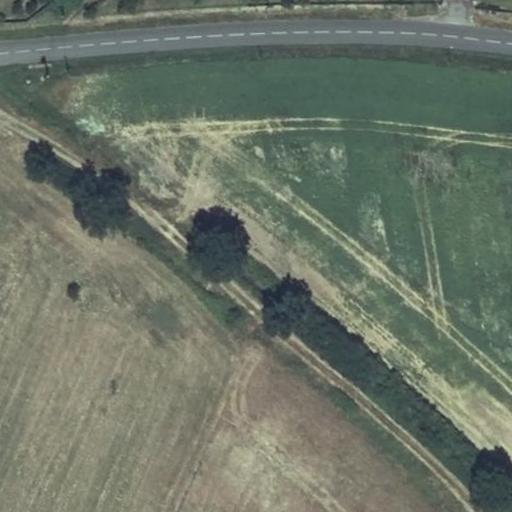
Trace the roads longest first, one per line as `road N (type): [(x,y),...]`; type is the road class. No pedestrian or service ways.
road 1 (track): [(482,511),(162,229),(85,167),(0,115)]
road 2 (tertiary): [(0,52),(340,30),(511,42)]
